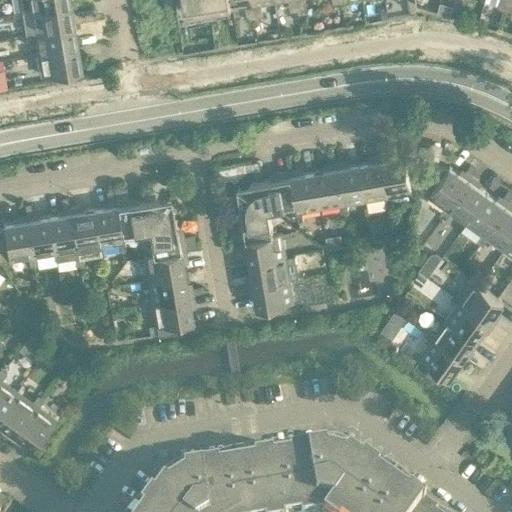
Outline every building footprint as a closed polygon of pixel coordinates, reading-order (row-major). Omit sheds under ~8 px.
[(28,0),(31,10),(68,3),(67,0),(28,0)] [(217,5),(230,3),(231,3),(230,0),(164,0),(165,3),(176,2),(175,0),(185,0),(187,11),(202,8),(204,18),(212,19),(219,16),(217,5)] [(252,0),(230,0),(231,3),(230,3),(231,8),(246,5),(248,17),(256,17),(252,0)] [(274,0),(252,0),(256,17),(263,14),(261,3),(275,0),(274,0)] [(296,0),(274,0),(275,0),(276,0),(288,0),(291,10),(298,10),(296,0)] [(296,0),(298,10),(306,7),(304,0),(296,0)] [(507,0),(499,0),(497,7),(504,10),(507,0)] [(31,10),(34,31),(72,25),(68,3),(31,10)] [(34,31),(38,52),(76,46),(72,25),(34,31)] [(79,68),(76,46),(38,52),(42,74),(79,68)] [(411,190),(421,189),(426,163),(406,158),(405,155),(389,157),(389,153),(381,154),(388,195),(412,191),(411,190)] [(365,199),(388,195),(381,154),(373,156),(374,160),(359,163),(365,199)] [(343,203),(365,199),(359,163),(345,165),(344,161),(336,162),(343,203)] [(320,207),(343,203),(336,162),(329,163),(329,168),(314,170),(320,207)] [(245,163),(217,168),(217,170),(236,182),(246,171),(245,163)] [(428,195),(447,209),(471,175),(465,170),(462,174),(449,165),(448,167),(426,163),(421,189),(428,194),(428,195)] [(470,163),(465,170),(471,175),(477,168),(470,163)] [(297,211),(320,207),(314,170),(299,173),(299,168),(291,170),(296,202),(297,211)] [(253,181),(246,190),(269,207),(270,207),(296,202),(291,170),(278,172),(278,177),(253,181)] [(447,209),(466,222),(487,192),(475,183),(478,179),(471,175),(447,209)] [(146,227),(146,228),(163,205),(153,198),(129,202),(128,197),(127,197),(126,187),(114,189),(115,199),(114,199),(120,232),(121,232),(146,227)] [(93,208),(99,244),(122,240),(121,232),(120,232),(114,199),(112,189),(106,191),(107,201),(107,205),(93,208)] [(511,192),(508,189),(502,197),(508,201),(511,196),(511,192)] [(241,238),(241,239),(275,234),(274,233),(272,219),(272,217),(271,217),(269,207),(246,190),(240,200),(244,225),(239,226),(229,228),(231,240),(241,238)] [(466,222),(484,235),(508,201),(502,197),(500,200),(487,192),(466,222)] [(48,215),(54,252),(55,260),(78,256),(69,207),(67,197),(60,198),(62,208),(62,213),(48,215)] [(484,235),(503,248),(511,235),(511,203),(508,201),(484,235)] [(31,256),(54,252),(48,215),(33,218),(32,213),(30,203),(24,204),(25,214),(24,215),(31,256)] [(173,212),(163,205),(146,228),(147,229),(151,253),(152,255),(184,249),(184,248),(194,246),(192,234),(182,236),(182,235),(177,236),(173,212)] [(100,252),(99,244),(93,208),(78,210),(77,206),(69,207),(78,256),(100,252)] [(2,226),(0,227),(0,259),(8,259),(8,260),(31,256),(24,215),(17,216),(17,220),(2,223),(2,226)] [(282,231),(274,233),(275,234),(241,239),(242,247),(247,246),(249,261),(286,255),(282,231)] [(511,235),(503,248),(511,254),(511,235)] [(185,257),(184,249),(152,255),(151,253),(143,255),(147,278),(184,272),(181,257),(185,257)] [(431,253),(426,259),(430,261),(435,265),(442,256),(436,252),(431,253)] [(290,277),(286,255),(249,261),(252,276),(247,276),(249,284),(290,277)] [(147,278),(151,301),(192,294),(191,293),(202,291),(201,285),(190,287),(190,286),(186,287),(184,272),(147,278)] [(419,272),(413,280),(416,282),(421,285),(427,277),(422,274),(419,272)] [(290,277),(249,284),(250,292),(254,291),(257,307),(294,301),(290,277)] [(459,298),(493,322),(498,316),(494,313),(504,301),(473,279),(459,298)] [(193,302),(192,294),(151,301),(155,324),(173,321),(191,318),(189,302),(193,302)] [(459,298),(446,317),(477,339),(485,326),(489,329),(493,322),(459,298)] [(433,335),(467,360),(472,353),(468,351),(477,339),(446,317),(433,335)] [(175,331),(173,321),(155,324),(157,332),(157,334),(175,331)] [(155,324),(148,325),(149,333),(157,332),(155,324)] [(462,366),(467,360),(433,335),(419,355),(450,376),(459,363),(462,366)] [(33,346),(24,340),(19,348),(27,354),(33,346)] [(0,411),(16,389),(0,378),(0,411)] [(10,437),(34,402),(16,389),(0,411),(0,423),(6,428),(4,432),(10,437)] [(34,402),(10,437),(17,441),(19,437),(32,447),(54,416),(34,402)] [(501,428),(511,436),(511,420),(509,424),(506,421),(501,428)] [(414,511),(404,505),(402,508),(373,487),(375,484),(359,473),(357,476),(344,466),(341,470),(322,465),(321,461),(304,464),(303,460),(287,463),(287,462),(279,461),(272,461),(265,462),(266,467),(251,469),(232,472),(232,468),(225,469),(218,471),(211,474),(211,476),(195,478),(196,482),(178,485),(179,489),(162,500),(159,497),(149,511),(146,509),(143,511),(414,511)]
